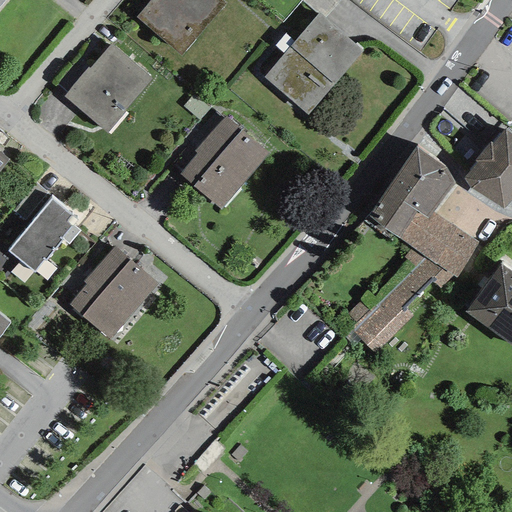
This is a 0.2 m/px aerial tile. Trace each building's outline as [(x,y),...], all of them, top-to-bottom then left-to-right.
[(181,57),(226,4),(221,0),(150,0),(136,18),(181,57)] [(308,115),(362,50),(318,13),(263,78),(308,115)] [(105,132),(152,78),(111,43),(89,69),(88,67),(63,96),(105,132)] [(221,209),(269,153),(227,118),(224,116),(194,151),(197,153),(179,174),(221,209)] [(511,135),(505,129),(501,134),(498,132),(475,160),(477,163),(464,178),(470,187),(504,208),(511,198),(511,135)] [(449,173),(415,146),(367,215),(399,239),(417,212),(428,219),(433,212),(454,185),(449,173)] [(0,151),(0,171),(10,159),(0,151)] [(34,204),(51,186),(41,177),(24,194),(34,204)] [(51,197),(8,252),(34,272),(62,239),(68,244),(79,231),(73,225),(78,220),(51,197)] [(479,244),(433,212),(428,219),(417,212),(399,239),(411,248),(451,275),(456,278),(479,244)] [(110,341),(158,284),(116,249),(113,246),(83,282),(86,285),(68,306),(110,341)] [(440,289),(451,275),(411,248),(403,257),(415,264),(369,310),(359,301),(341,320),(375,353),(413,318),(406,309),(433,283),(440,289)] [(511,272),(500,264),(466,311),(511,346),(511,272)] [(0,333),(10,320),(0,312),(0,333)]
